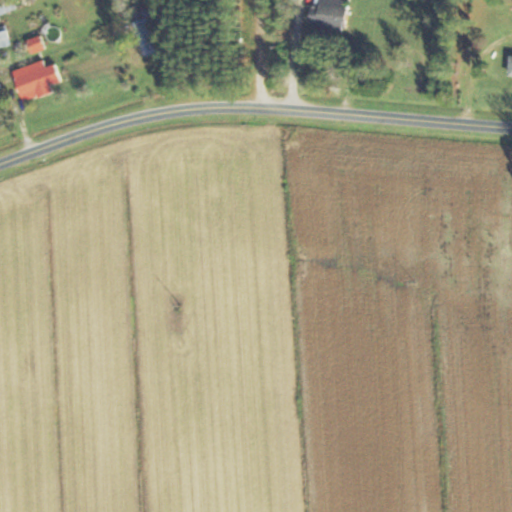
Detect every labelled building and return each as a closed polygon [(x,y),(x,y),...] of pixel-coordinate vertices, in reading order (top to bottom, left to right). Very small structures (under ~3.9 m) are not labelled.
[(0,17),(20,10),(16,0),(0,7),(0,17)] [(318,0),(315,30),(348,33),(351,0),(318,0)] [(142,55),(158,54),(156,11),(140,11),(142,55)] [(0,29),(0,40),(11,38),(9,27),(0,29)] [(24,96),(65,83),(60,65),(49,68),(47,62),(16,71),(24,96)]
